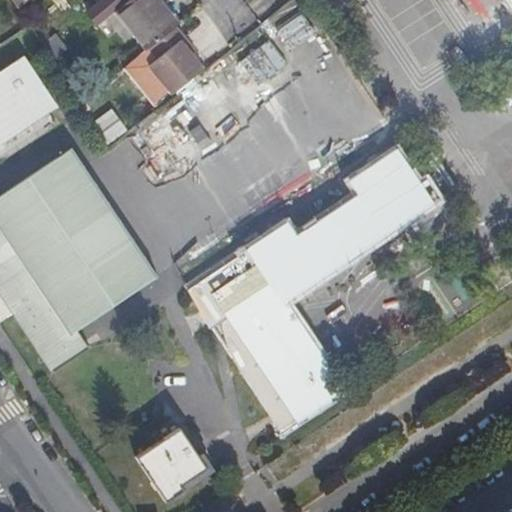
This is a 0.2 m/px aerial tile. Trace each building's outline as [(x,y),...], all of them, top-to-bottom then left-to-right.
[(8,0),(16,11),(29,0),(8,0)] [(103,0),(88,13),(98,25),(118,8),(128,0),(103,0)] [(177,26),(156,0),(128,0),(118,8),(150,48),(175,28),(177,26)] [(202,71),(189,56),(181,43),(185,41),(175,28),(150,48),(149,49),(157,61),(148,68),(170,97),(202,71)] [(45,35),(36,41),(51,64),(66,52),(56,39),(48,38),(45,35)] [(193,51),(185,41),(181,43),(189,56),(193,51)] [(22,59),(0,73),(0,146),(56,109),(22,59)] [(149,112),(159,101),(145,89),(135,100),(149,112)] [(103,146),(123,131),(107,109),(87,124),(103,146)] [(465,171),(478,174),(482,153),(469,151),(465,171)] [(0,326),(13,317),(48,368),(82,345),(73,331),(150,279),(66,153),(0,197),(0,326)] [(180,293),(192,311),(208,299),(221,319),(213,324),(214,326),(223,354),(229,367),(273,434),(336,393),(278,303),(426,205),(392,153),(349,182),(357,195),(289,239),(281,226),(180,293)] [(208,299),(192,311),(206,332),(214,326),(213,324),(221,319),(208,299)] [(129,461),(159,507),(176,497),(172,490),(197,473),(171,432),(129,461)]
